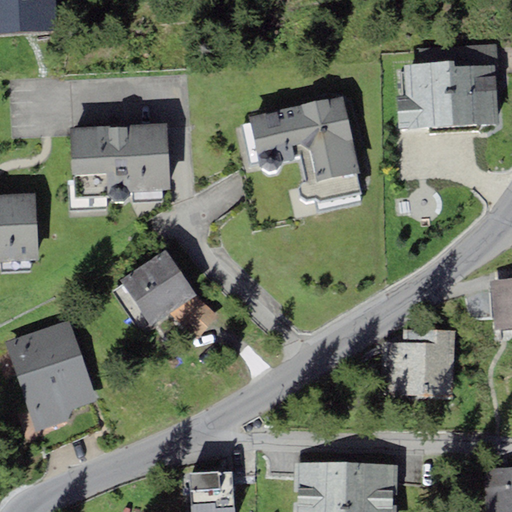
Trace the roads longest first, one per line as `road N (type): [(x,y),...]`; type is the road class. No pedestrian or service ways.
road 1 (residential): [(193,436),(417,295),(499,233)]
road 2 (residential): [(511,446),(193,436)]
road 3 (residential): [(26,511),(44,496),(193,436)]
